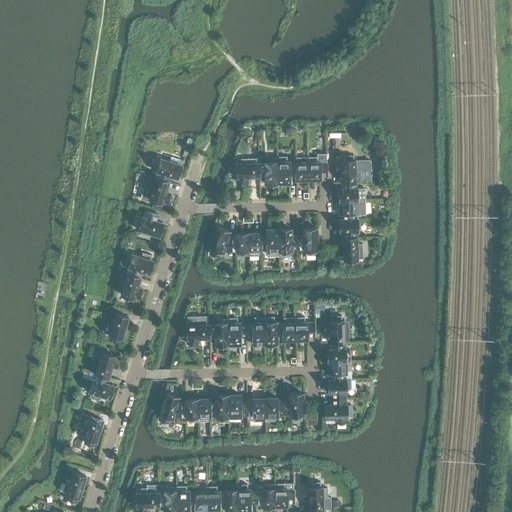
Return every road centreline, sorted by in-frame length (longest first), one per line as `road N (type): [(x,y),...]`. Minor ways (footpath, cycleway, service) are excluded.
road 1 (residential): [(131,372),(315,372)]
road 2 (residential): [(131,372),(181,210)]
road 3 (residential): [(181,210),(328,207)]
road 4 (residential): [(89,511),(131,372)]
